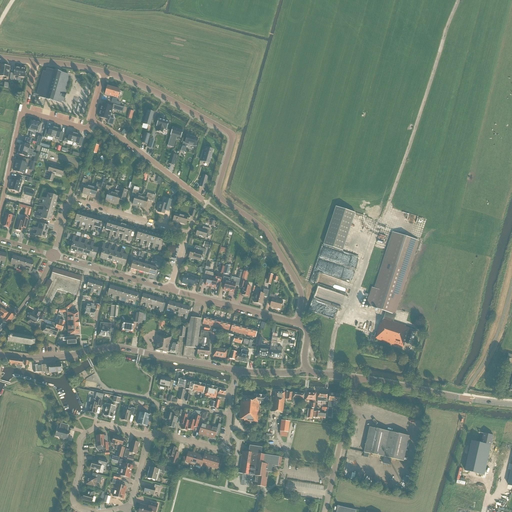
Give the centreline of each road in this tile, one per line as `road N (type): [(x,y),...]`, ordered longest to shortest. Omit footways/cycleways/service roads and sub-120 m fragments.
road 1 (tertiary): [(105,71),(229,133),(217,194),(271,238),(300,291),(298,324)]
road 2 (tertiary): [(235,371),(116,347),(42,358),(0,353)]
road 3 (tertiary): [(511,404),(354,378)]
road 4 (residential): [(147,437),(104,425),(81,435),(72,500),(87,511)]
road 5 (residential): [(324,511),(354,378)]
road 6 (residential): [(298,324),(167,288)]
road 7 (residential): [(92,118),(199,197)]
road 8 (residential): [(186,233),(68,198)]
